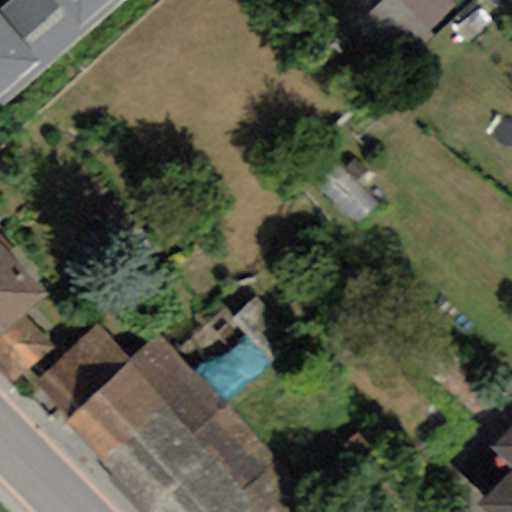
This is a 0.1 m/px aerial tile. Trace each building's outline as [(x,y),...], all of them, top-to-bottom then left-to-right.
[(7,0),(0,6),(0,103),(0,104),(122,0),(7,0)] [(400,0),(436,37),(474,0),(400,0)] [(0,326),(20,309),(44,288),(0,236),(0,326)] [(52,346),(20,309),(0,326),(0,373),(9,383),(52,346)] [(71,412),(129,358),(95,322),(37,377),(71,412)] [(71,412),(66,414),(104,454),(94,461),(143,511),(288,511),(286,474),(160,333),(129,358),(71,412)] [(511,511),(511,420),(491,442),(511,463),(478,496),(494,511),(511,511)]
